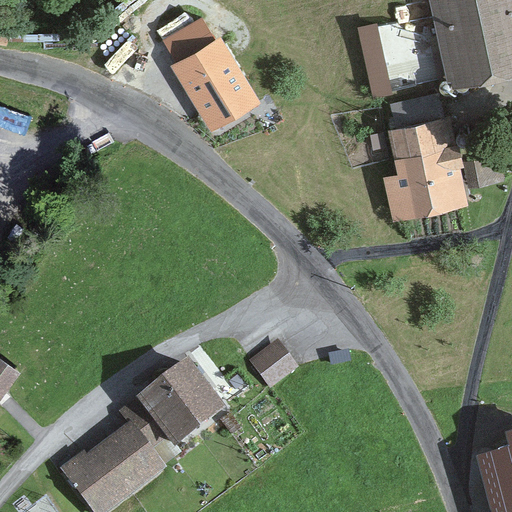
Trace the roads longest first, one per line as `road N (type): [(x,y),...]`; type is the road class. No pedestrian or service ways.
road 1 (unclassified): [(0,61),(114,97),(271,222),(390,362),(458,511)]
road 2 (track): [(312,266),(511,230)]
